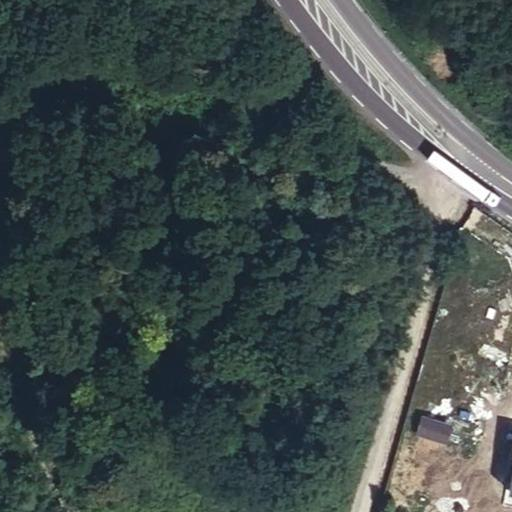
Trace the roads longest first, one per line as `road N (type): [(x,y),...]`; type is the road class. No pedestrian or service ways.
road 1 (unknown): [(475,140),(422,224),(365,448)]
road 2 (primary): [(273,0),(398,128),(511,210)]
road 3 (primary): [(511,170),(424,99),(337,0)]
